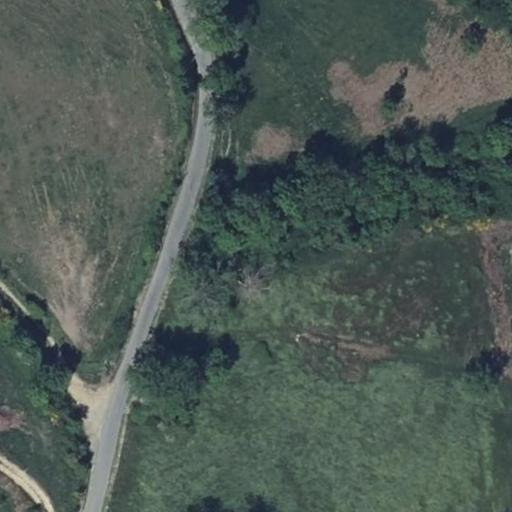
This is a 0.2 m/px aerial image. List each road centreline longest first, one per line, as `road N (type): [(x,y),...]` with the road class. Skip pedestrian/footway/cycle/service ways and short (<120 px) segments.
road 1 (unclassified): [(179,0),(205,69),(200,156),(110,422),(92,511)]
road 2 (track): [(110,422),(63,385),(40,327),(0,289)]
